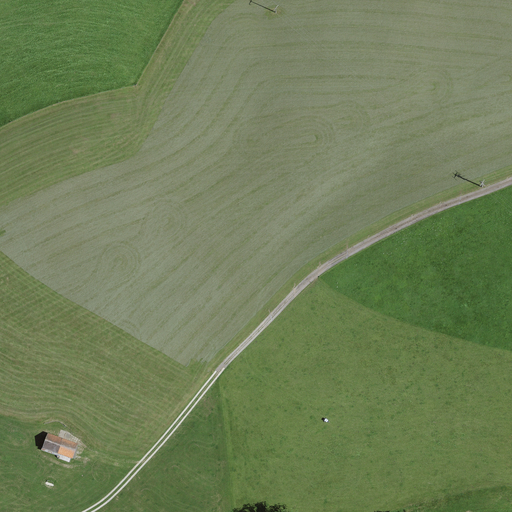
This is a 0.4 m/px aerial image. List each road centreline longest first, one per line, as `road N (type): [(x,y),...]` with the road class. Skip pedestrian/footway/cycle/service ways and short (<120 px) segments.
road 1 (track): [(218,370),(335,260),(511,181)]
road 2 (track): [(96,453),(146,436),(218,370)]
road 3 (track): [(231,511),(218,370)]
